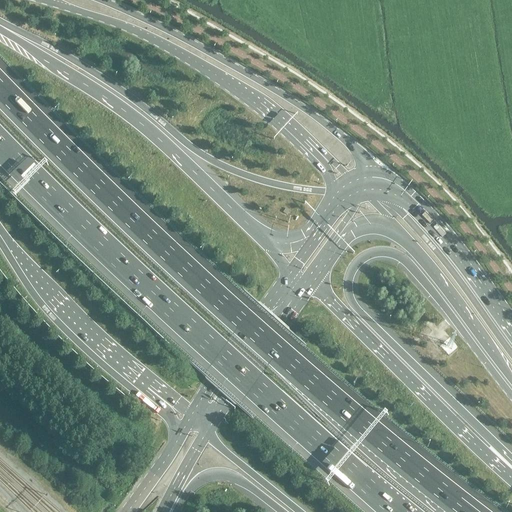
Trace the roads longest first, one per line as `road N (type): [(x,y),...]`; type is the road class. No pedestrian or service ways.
road 1 (motorway): [(461,511),(241,322),(0,90)]
road 2 (motorway): [(0,146),(398,511)]
road 3 (motorway): [(511,468),(363,315),(347,287),(363,257),(399,256),(511,396)]
road 4 (motorway): [(271,242),(132,116),(0,30)]
road 5 (secondary): [(367,183),(353,147),(299,106),(100,0)]
road 6 (secondary): [(42,0),(128,28),(222,80),(320,159)]
road 7 (motorway): [(511,476),(310,284)]
road 8 (motorway): [(0,228),(42,285),(151,385)]
road 9 (secondary): [(511,328),(416,206),(367,183)]
road 10 (secondary): [(392,228),(511,380)]
road 11 (secondary): [(291,272),(191,414)]
road 12 (secondary): [(215,418),(310,284)]
road 13 (motorway): [(204,434),(299,511)]
